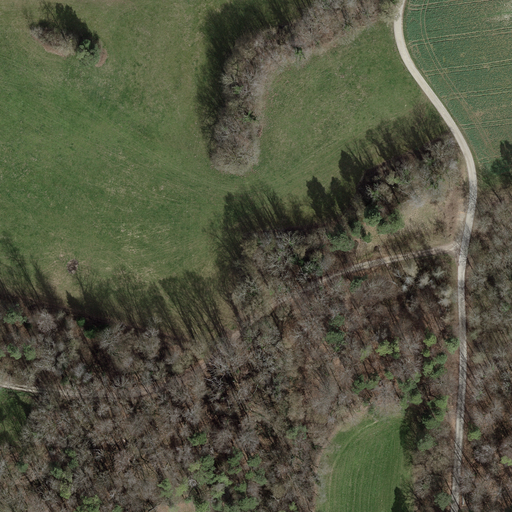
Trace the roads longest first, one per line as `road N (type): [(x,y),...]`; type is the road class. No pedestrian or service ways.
road 1 (unclassified): [(455,511),(472,173),(455,129),(403,52),(400,0)]
road 2 (track): [(77,393),(178,380),(267,308),(319,281),(360,263),(464,246)]
